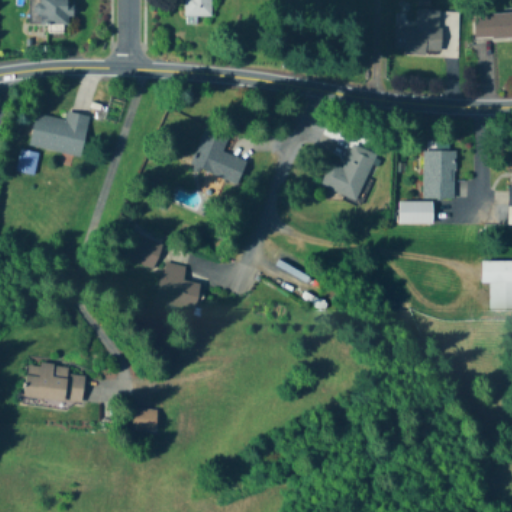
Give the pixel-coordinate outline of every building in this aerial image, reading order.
[(37,0),(38,25),(71,25),(70,0),(37,0)] [(211,16),(210,0),(185,0),(185,16),(211,16)] [(441,10),(416,9),(415,27),(394,27),(393,53),(440,54),(441,10)] [(511,39),(511,13),(473,16),(474,41),(511,39)] [(28,146),(80,156),(88,116),(67,112),(65,120),(35,114),(28,146)] [(237,183),(245,161),(222,152),(229,132),(206,123),(190,165),(237,183)] [(343,168),(329,163),(319,186),(357,201),(375,153),(352,144),(343,168)] [(454,150),(422,150),(422,199),(454,199),(454,150)] [(398,224),(433,224),(433,202),(398,202),(398,224)] [(165,237),(143,227),(128,260),(150,269),(165,237)] [(511,310),(511,261),(481,262),(481,284),(489,284),(489,311),(511,310)] [(185,266),(163,262),(155,305),(196,312),(201,285),(182,281),(185,266)] [(68,367),(27,364),(25,401),(82,404),(84,376),(67,375),(68,367)] [(156,433),(156,411),(132,411),(132,433),(156,433)]
